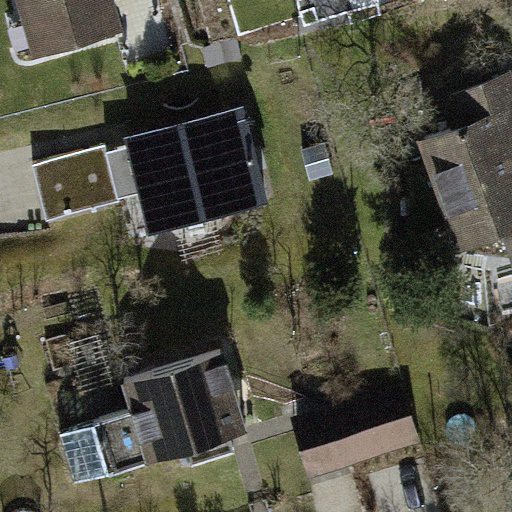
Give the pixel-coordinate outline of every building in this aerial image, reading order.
[(125,0),(31,0),(49,56),(135,30),(125,0)] [(511,237),(511,63),(407,101),(462,255),(511,237)] [(255,96),(137,127),(162,219),(279,187),(255,96)] [(108,143),(35,161),(49,215),(121,198),(108,143)] [(269,439),(237,338),(144,366),(154,400),(74,424),(98,493),(269,439)] [(300,407),(317,469),(427,439),(411,377),(300,407)]
